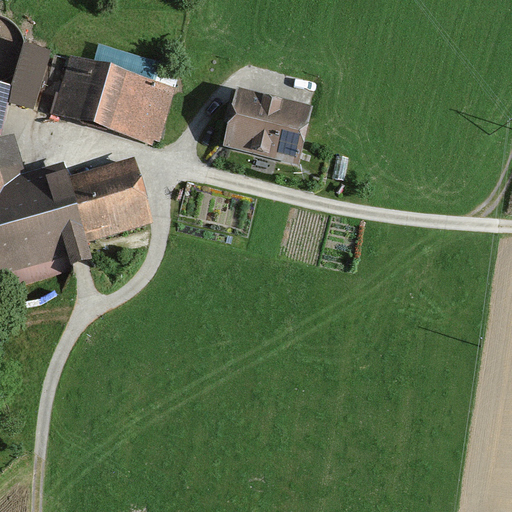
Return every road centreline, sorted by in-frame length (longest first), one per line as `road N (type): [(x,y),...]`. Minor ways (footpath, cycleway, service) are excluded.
road 1 (track): [(39,511),(50,395),(63,355),(80,328),(141,290),(156,264),(170,171)]
road 2 (track): [(511,226),(382,215),(170,171)]
